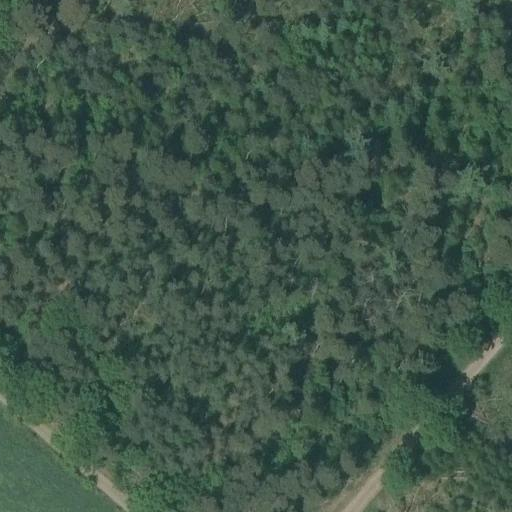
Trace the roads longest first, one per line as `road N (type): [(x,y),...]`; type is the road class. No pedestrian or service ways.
road 1 (track): [(511,324),(348,511)]
road 2 (track): [(0,390),(137,511)]
